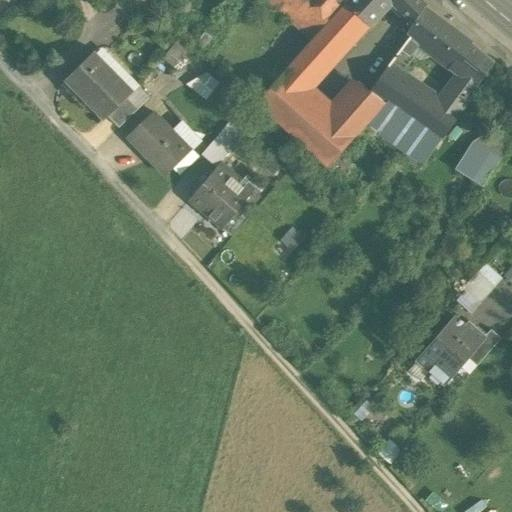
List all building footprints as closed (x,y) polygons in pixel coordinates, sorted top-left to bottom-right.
[(284,0),(293,8),(286,16),(290,19),(307,0),(284,0)] [(329,7),(320,0),(307,0),(290,19),(312,37),(334,12),(329,7)] [(337,0),(334,0),(329,7),(334,12),(342,4),(337,0)] [(422,0),(347,0),(346,2),(366,21),(371,25),(393,1),(415,22),(426,6),(427,4),(422,0)] [(346,2),(284,71),(305,90),(366,21),(346,2)] [(415,22),(409,32),(413,34),(465,73),(481,52),(470,42),(471,40),(426,6),(415,22)] [(405,46),(390,66),(400,73),(415,53),(405,46)] [(465,73),(442,104),(444,119),(448,122),(493,62),(481,52),(465,73)] [(114,75),(93,54),(68,79),(106,118),(132,94),(114,75)] [(400,73),(390,66),(372,90),(386,101),(369,121),(380,129),(419,155),(444,119),(442,104),(400,73)] [(207,98),(220,82),(204,69),(191,86),(207,98)] [(305,90),(284,71),(258,100),(331,165),(357,136),(330,112),(305,90)] [(366,98),(353,86),(330,112),(357,136),(362,130),(369,121),(386,101),(372,90),(366,98)] [(173,132),(153,111),(127,135),(166,175),(191,150),(173,132)] [(232,119),(223,129),(231,136),(240,126),(232,119)] [(380,129),(369,121),(362,130),(372,141),(380,129)] [(201,141),(183,122),(173,132),(191,150),(201,141)] [(223,129),(202,153),(212,162),(223,157),(237,141),(231,136),(223,129)] [(497,161),(473,143),(455,167),(480,185),(497,161)] [(251,193),(217,165),(189,198),(223,226),(251,193)] [(502,278),(486,263),(478,272),(495,286),(502,278)] [(478,272),(477,271),(462,289),(479,304),(495,286),(478,272)] [(466,325),(455,316),(417,359),(430,370),(431,379),(435,382),(444,382),(445,383),(469,356),(486,336),(485,336),(469,322),(466,325)] [(502,337),(491,328),(485,336),(486,336),(469,356),(478,364),(502,337)]
